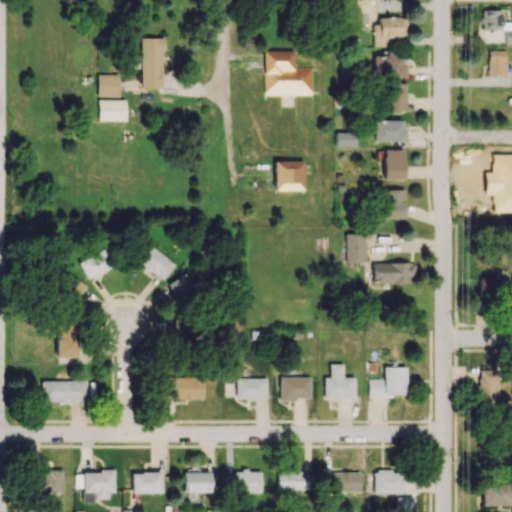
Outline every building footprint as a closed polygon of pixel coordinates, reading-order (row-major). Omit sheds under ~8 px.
[(511,43),(511,28),(510,29),(510,22),(500,22),(501,9),(481,9),(481,18),(479,18),(479,30),(504,30),(504,44),(511,43)] [(391,45),(391,38),(406,38),(405,16),(377,17),(377,25),(371,25),(372,46),(391,45)] [(139,37),(138,88),(161,88),(162,38),(139,37)] [(487,75),(505,74),(505,50),(487,50),(487,75)] [(311,67),(292,67),(292,51),(262,51),(262,95),(311,94),(311,67)] [(402,76),(403,54),(371,54),(371,76),(402,76)] [(96,96),(117,96),(117,74),(96,74),(96,96)] [(404,83),(383,83),(384,110),(404,110),(404,83)] [(124,99),(97,99),(96,120),(124,121),(124,99)] [(372,141),(403,141),(403,120),(372,119),(372,141)] [(334,146),(355,146),(355,132),(334,132),(334,146)] [(382,179),(403,179),(402,149),(382,149),(382,179)] [(302,190),(302,160),(273,161),(273,190),(302,190)] [(402,219),(403,189),(378,189),(377,219),(402,219)] [(343,233),(343,262),(364,262),(364,233),(343,233)] [(135,264),(164,279),(174,260),(145,245),(135,264)] [(84,278),(116,265),(109,247),(77,259),(84,278)] [(412,262),(370,263),(370,283),(412,282),(412,262)] [(167,283),(180,304),(197,293),(184,272),(167,283)] [(84,284),(67,274),(56,293),(73,303),(84,284)] [(478,277),(479,297),(508,296),(508,277),(478,277)] [(54,326),(55,357),(74,357),(73,325),(54,326)] [(352,377),(341,377),(341,363),(328,363),(328,377),(322,377),(322,399),(353,399),(352,377)] [(404,366),(382,367),(382,379),(366,379),(367,397),(404,396),(404,366)] [(498,402),(497,370),(477,370),(478,403),(498,402)] [(308,376),(278,377),(278,399),(308,399),(308,376)] [(201,377),(167,377),(167,398),(201,398),(201,377)] [(234,378),(234,398),(265,398),(265,378),(234,378)] [(84,380),(39,381),(40,402),(84,401),(84,380)] [(61,471),(32,470),(32,492),(60,493),(61,471)] [(80,502),(94,502),(94,498),(106,498),(106,492),(112,492),(112,470),(81,471),(81,486),(80,486),(80,502)] [(208,471),(181,471),(181,491),(208,492),(208,471)] [(259,493),(259,472),(223,471),(222,492),(259,493)] [(359,491),(358,471),(328,472),(328,492),(359,491)] [(365,471),(365,490),(372,490),(372,492),(409,492),(410,471),(365,471)] [(160,492),(160,472),(129,472),(130,493),(160,492)] [(275,489),(310,490),(310,472),(275,472),(275,489)] [(481,504),(511,503),(511,483),(481,484),(481,504)]
